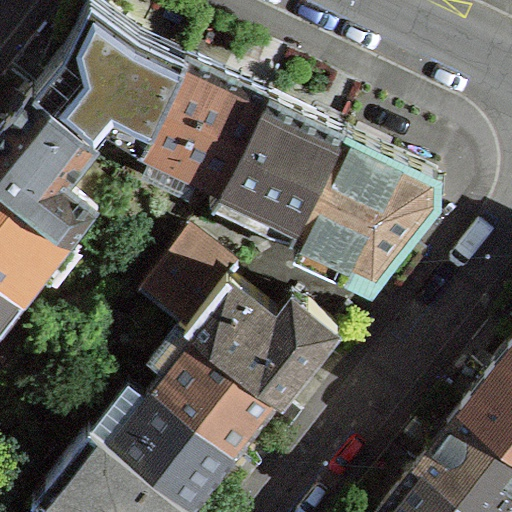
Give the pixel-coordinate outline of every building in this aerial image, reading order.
[(108,0),(84,0),(64,41),(40,72),(33,80),(95,129),(119,100),(152,114),(186,45),(139,23),(108,0)] [(196,162),(221,174),(223,174),(267,83),(214,58),(186,45),(152,114),(142,136),(152,141),(147,152),(150,160),(189,178),(196,162)] [(6,112),(7,113),(0,122),(0,168),(60,216),(72,225),(95,195),(63,170),(95,129),(33,80),(32,79),(6,112)] [(267,83),(223,174),(298,210),(342,119),(294,96),(267,83)] [(342,119),(298,210),(291,223),(348,250),(343,260),(369,273),(387,250),(436,188),(436,163),(370,132),(342,119)] [(0,270),(11,279),(60,216),(0,168),(0,270)] [(229,264),(235,256),(187,219),(140,279),(188,317),(229,264)] [(196,323),(279,388),(280,389),(297,367),(337,317),(304,291),(288,311),(229,264),(188,317),(196,323)] [(0,319),(24,289),(11,279),(0,270),(0,319)] [(253,421),(279,388),(196,323),(153,378),(236,443),(253,421)] [(511,328),(477,373),(462,392),(511,431),(511,328)] [(109,433),(192,498),(202,486),(236,443),(153,378),(109,433)] [(511,431),(462,392),(461,394),(463,396),(433,434),(415,457),(484,511),(499,511),(511,496),(511,431)] [(88,416),(33,487),(54,504),(64,511),(181,511),(192,498),(109,433),(88,416)] [(371,511),(484,511),(415,457),(392,486),(371,511)]
